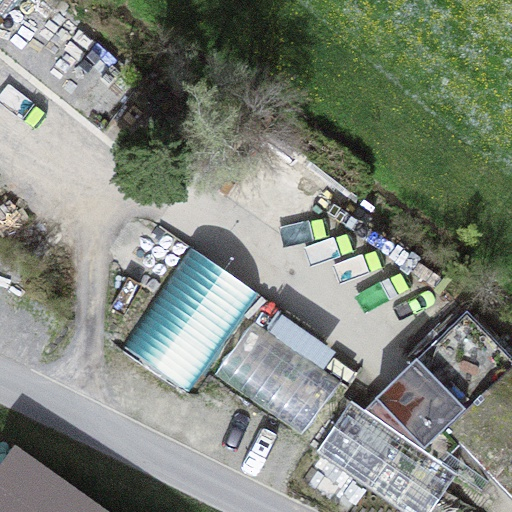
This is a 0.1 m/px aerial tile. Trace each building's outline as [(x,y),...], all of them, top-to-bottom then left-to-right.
[(262,297),(191,249),(121,350),(194,401),(214,373),(304,436),(341,383),(247,318),(262,297)] [(446,435),(511,371),(511,360),(466,319),(364,414),(425,455),(446,435)] [(511,371),(446,435),(511,504),(511,371)] [(350,405),(317,454),(396,511),(435,511),(459,479),(425,455),(364,414),(350,405)] [(78,511),(0,458),(0,511),(78,511)]
